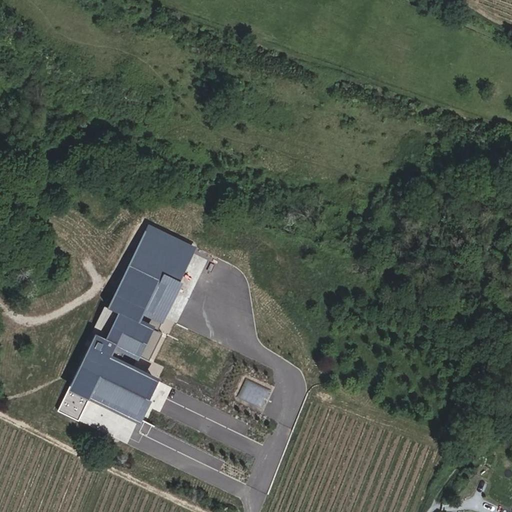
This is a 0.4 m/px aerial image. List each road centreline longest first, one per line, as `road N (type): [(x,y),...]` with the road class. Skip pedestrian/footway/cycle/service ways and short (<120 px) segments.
road 1 (unknown): [(254,511),(284,424),(286,384),(275,367),(186,317)]
road 2 (track): [(430,511),(511,380)]
